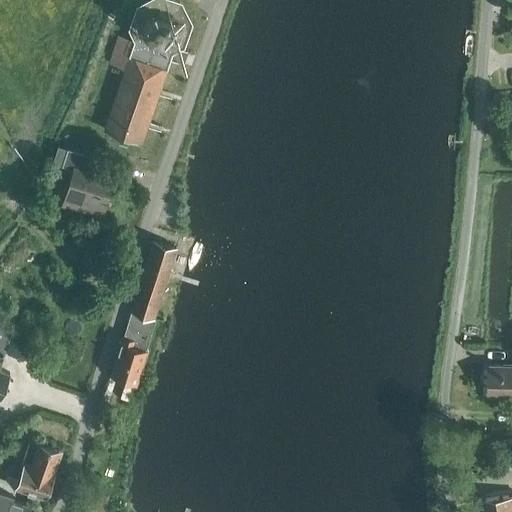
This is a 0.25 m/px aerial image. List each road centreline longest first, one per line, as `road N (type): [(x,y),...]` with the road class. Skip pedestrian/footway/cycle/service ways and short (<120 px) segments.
road 1 (residential): [(60,511),(222,0)]
road 2 (residential): [(443,511),(443,406),(487,0)]
road 3 (track): [(0,195),(93,279),(126,290)]
